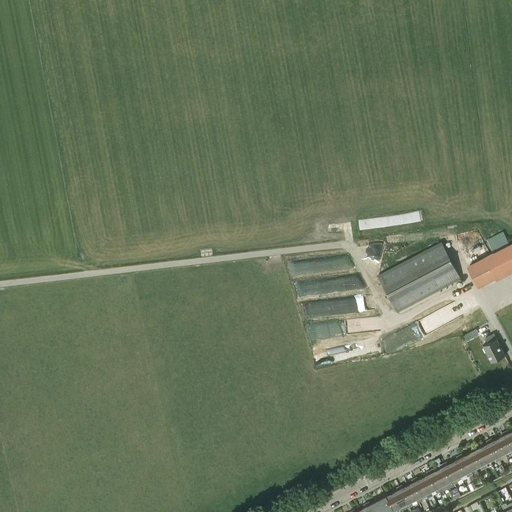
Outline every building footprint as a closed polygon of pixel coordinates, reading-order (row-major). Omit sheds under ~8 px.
[(441,242),(378,275),(397,311),(460,278),(441,242)] [(477,285),(495,276),(485,258),(468,267),(477,285)] [(472,338),(469,332),(464,335),(467,341),(472,338)] [(488,342),(483,345),(491,362),(505,355),(493,333),(485,337),(488,342)] [(503,434),(498,437),(506,452),(510,450),(511,453),(511,445),(504,431),(501,432),(503,434)] [(505,452),(506,452),(498,437),(493,439),(492,437),(489,439),(500,459),(507,456),(505,452)] [(488,442),(483,445),(491,460),(495,457),(497,461),(500,459),(489,439),(486,440),(488,442)] [(477,445),(474,446),(485,467),(492,463),(490,460),(491,460),(483,445),(478,447),(477,445)] [(473,450),(468,452),(476,467),(480,465),(482,469),(485,467),(474,446),(472,448),(473,450)] [(462,453),(459,454),(470,475),(473,474),(471,470),(476,467),(468,452),(463,455),(462,453)] [(467,476),(470,475),(459,454),(457,456),(458,458),(453,460),(461,475),(465,473),(467,476)] [(461,475),(453,460),(448,463),(447,460),(444,462),(455,483),(457,481),(455,478),(461,475)] [(448,486),(455,483),(444,462),(442,463),(443,465),(438,468),(448,486)] [(432,468),(429,470),(440,490),(442,489),(443,490),(448,488),(448,486),(438,468),(433,470),(432,468)] [(423,476),(431,491),(433,494),(440,490),(429,470),(427,471),(428,473),(423,476)] [(433,494),(431,491),(423,476),(418,478),(417,476),(414,477),(425,498),(433,494)] [(408,483),(416,498),(418,502),(425,498),(414,477),(412,479),(413,481),(408,483)] [(402,484),(400,485),(410,506),(418,502),(416,498),(408,483),(403,486),(402,484)] [(393,491),(401,506),(403,510),(410,506),(400,485),(397,486),(398,489),(393,491)] [(401,506),(393,491),(388,494),(387,491),(385,493),(394,511),(397,511),(396,509),(401,506)] [(383,496),(377,500),(383,511),(394,511),(385,493),(382,494),(383,496)] [(383,511),(377,500),(370,503),(369,501),(366,502),(371,511),(383,511)] [(365,506),(360,508),(362,511),(371,511),(366,502),(364,504),(365,506)]
